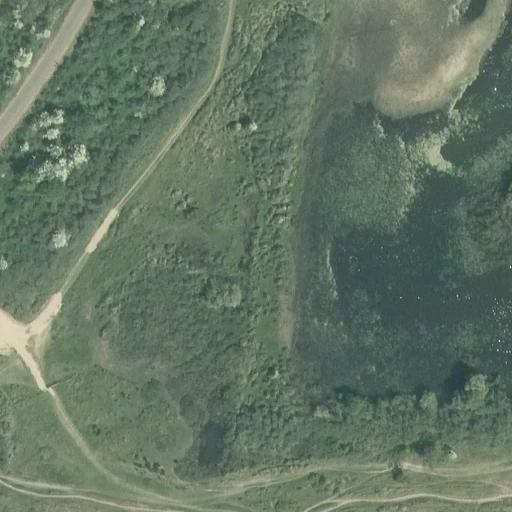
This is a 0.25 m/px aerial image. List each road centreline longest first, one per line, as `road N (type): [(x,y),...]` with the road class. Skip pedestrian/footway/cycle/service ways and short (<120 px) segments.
road 1 (unknown): [(336,511),(356,503),(511,498)]
road 2 (unknown): [(0,475),(157,511)]
